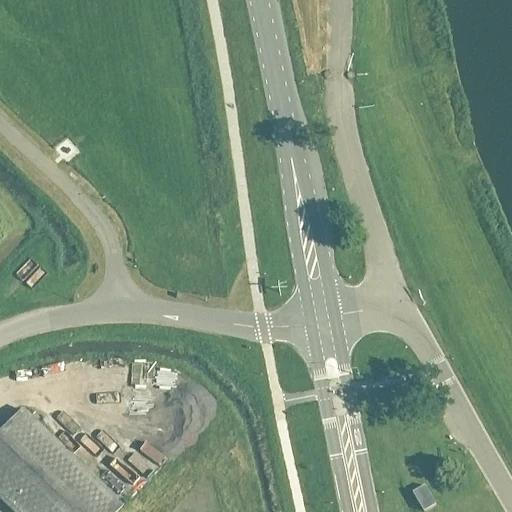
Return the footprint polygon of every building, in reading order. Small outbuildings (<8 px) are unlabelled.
[(66,143),(60,147),(63,152),(69,147),(66,143)] [(116,511),(122,506),(20,410),(0,430),(0,500),(12,511),(116,511)] [(149,453),(157,445),(162,451),(176,437),(160,421),(145,437),(139,431),(133,438),(149,453)] [(118,447),(112,453),(128,467),(133,461),(118,447)] [(138,495),(147,487),(136,475),(127,484),(138,495)] [(408,490),(421,511),(425,511),(437,505),(423,481),(408,490)]
